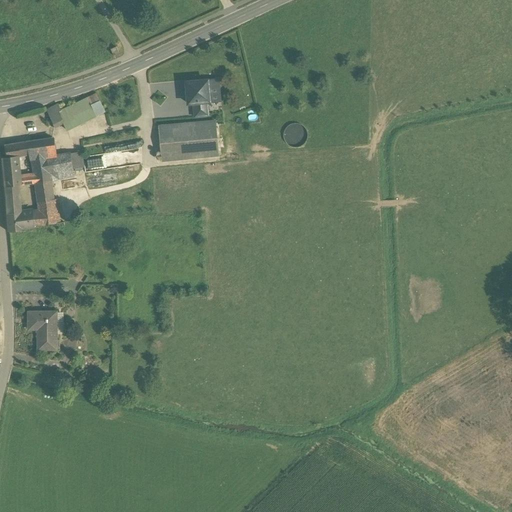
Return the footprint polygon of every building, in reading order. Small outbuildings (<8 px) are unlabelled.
[(208,81),(187,83),(189,104),(194,104),(207,102),(210,102),(208,81)] [(61,111),(59,112),(64,123),(63,123),(66,130),(105,112),(97,94),(61,111)] [(207,102),(194,104),(195,117),(208,116),(207,102)] [(59,105),(47,110),(55,128),(63,123),(64,123),(59,112),(61,111),(59,105)] [(216,121),(159,127),(163,161),(219,156),(216,121)] [(307,140),(308,136),(307,131),(304,127),(300,125),(296,124),(291,125),(287,127),(285,131),(284,136),(285,140),(288,144),(291,147),(296,148),(301,147),(304,144),(307,140)] [(71,154),(57,156),(55,139),(45,141),(52,181),(52,180),(74,177),(73,169),(71,154)] [(45,141),(28,143),(30,154),(31,154),(35,176),(35,175),(36,183),(52,181),(45,141)] [(28,143),(3,147),(5,158),(17,156),(30,154),(28,143)] [(81,152),(71,154),(73,169),(83,168),(81,152)] [(5,158),(1,159),(3,187),(4,187),(16,185),(22,184),(20,177),(19,177),(17,156),(5,158)] [(35,176),(20,177),(22,184),(36,183),(35,175),(35,176)] [(36,183),(40,210),(42,225),(57,223),(52,181),(36,183)] [(16,185),(4,187),(4,195),(17,193),(16,185)] [(17,193),(4,195),(6,211),(18,210),(17,193)] [(18,210),(6,211),(8,232),(17,231),(17,229),(35,227),(34,225),(34,211),(19,213),(18,210)] [(40,210),(34,211),(34,225),(42,225),(40,210)] [(57,350),(57,312),(28,312),(28,323),(38,322),(38,350),(57,350)]
